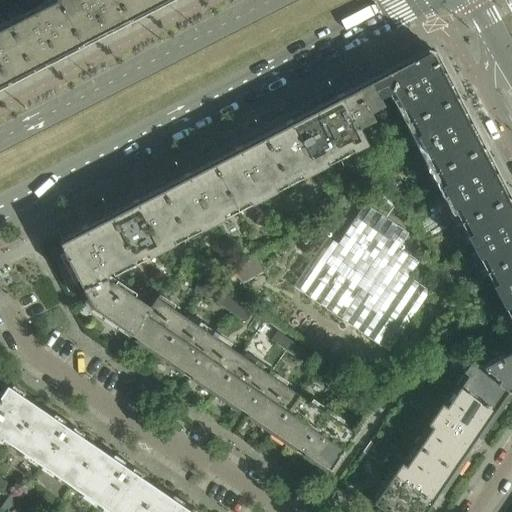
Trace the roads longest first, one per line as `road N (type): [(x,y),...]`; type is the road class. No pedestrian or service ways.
road 1 (primary): [(0,215),(423,0)]
road 2 (residential): [(283,511),(27,349),(0,298)]
road 3 (primary): [(262,0),(0,133)]
road 4 (residential): [(483,4),(490,110),(511,152)]
